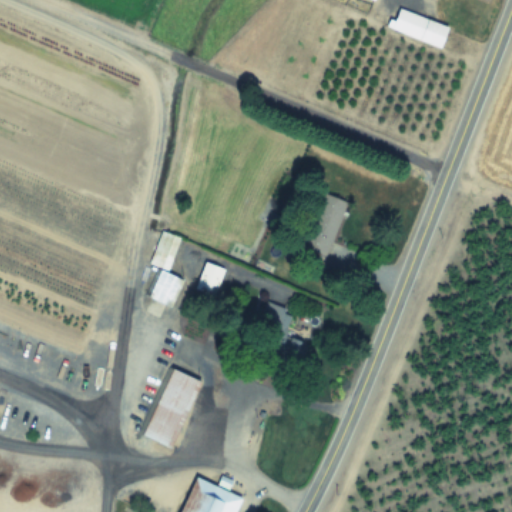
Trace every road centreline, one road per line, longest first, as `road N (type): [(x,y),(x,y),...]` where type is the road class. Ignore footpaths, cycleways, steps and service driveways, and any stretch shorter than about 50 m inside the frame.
road 1 (tertiary): [(303,511),(347,421),(511,3)]
road 2 (track): [(446,170),(48,0)]
